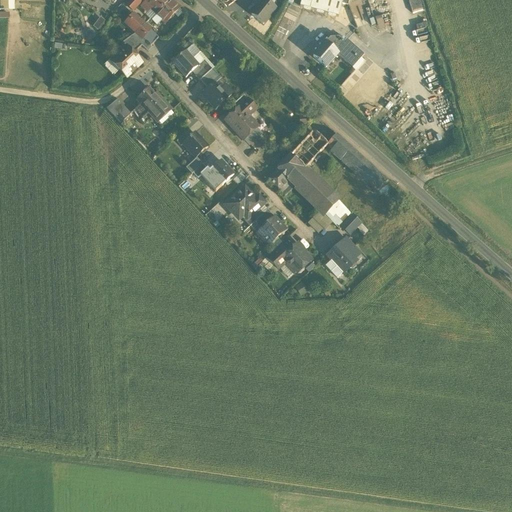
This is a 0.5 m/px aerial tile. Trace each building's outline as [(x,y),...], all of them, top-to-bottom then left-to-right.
[(12,0),(0,0),(0,9),(13,9),(12,0)] [(141,0),(130,0),(126,5),(132,11),(142,1),(141,0)] [(147,0),(144,4),(150,10),(155,15),(170,0),(147,0)] [(180,8),(171,0),(170,0),(155,15),(156,16),(152,21),(156,25),(160,21),(164,25),(180,8)] [(263,0),(251,15),(263,24),(276,9),(264,0),(263,0)] [(302,0),(300,7),(338,17),(342,0),(302,0)] [(148,12),(150,10),(144,4),(142,6),(148,12)] [(411,9),(413,15),(424,12),(422,6),(411,9)] [(150,31),(144,26),(133,16),(126,24),(136,33),(142,39),(150,31)] [(373,18),(377,31),(384,29),(380,16),(373,18)] [(99,18),(93,25),(97,29),(104,21),(99,18)] [(150,31),(142,39),(150,47),(157,39),(150,31)] [(146,51),(150,47),(142,39),(136,33),(131,37),(141,47),(146,51)] [(126,48),(133,55),(141,47),(131,37),(122,44),(126,48)] [(352,68),(355,71),(363,62),(360,60),(364,56),(346,40),(344,42),(339,38),(330,38),(327,41),(326,40),(323,43),(337,55),(337,56),(352,69),(352,68)] [(313,57),(326,68),(337,56),(337,55),(323,43),(321,41),(316,46),(319,49),(313,57)] [(192,46),(185,53),(192,61),(199,54),(192,46)] [(309,54),(313,57),(319,49),(316,46),(309,54)] [(126,48),(112,61),(119,68),(118,70),(119,71),(126,78),(141,64),(133,55),(126,48)] [(197,67),(192,61),(185,53),(173,64),(186,78),(192,73),(198,67),(197,67)] [(114,75),(119,71),(118,70),(119,68),(112,61),(111,59),(105,65),(105,68),(112,75),(114,75)] [(192,73),(200,82),(212,71),(208,66),(204,69),(200,65),(197,67),(198,67),(192,73)] [(212,71),(200,82),(208,91),(214,85),(214,86),(217,84),(213,79),(216,76),(212,71)] [(214,86),(220,92),(226,87),(227,85),(222,79),(221,80),(216,76),(213,79),(217,84),(214,86)] [(215,110),(227,100),(220,92),(214,86),(214,85),(208,91),(202,96),(208,103),(215,110)] [(232,95),(226,87),(220,92),(227,100),(232,95)] [(149,113),(149,114),(163,102),(156,95),(155,95),(149,89),(137,100),(141,105),(149,113)] [(205,105),(208,103),(202,96),(199,99),(205,105)] [(230,109),(234,113),(239,108),(239,109),(247,102),(243,97),(230,109)] [(107,109),(119,124),(130,115),(119,100),(107,109)] [(172,112),(163,102),(149,114),(158,124),(159,123),(157,121),(169,110),(171,113),(172,112)] [(247,102),(239,109),(248,118),(255,112),(255,110),(247,102)] [(135,112),(142,120),(149,113),(141,105),(135,112)] [(243,142),(249,137),(256,130),(258,129),(248,118),(239,109),(239,108),(234,113),(225,121),(243,142)] [(157,121),(159,123),(171,113),(169,110),(157,121)] [(262,136),(256,130),(249,137),(254,143),(262,136)] [(290,157),(304,170),(327,146),(326,145),(312,132),(290,157)] [(177,143),(182,148),(183,147),(183,146),(189,140),(185,135),(177,143)] [(183,147),(196,160),(208,149),(194,135),(189,140),(183,146),(183,147)] [(327,146),(332,150),(341,140),(337,135),(336,135),(326,145),(327,146)] [(332,150),(348,164),(357,154),(341,140),(332,150)] [(363,159),(357,154),(348,164),(354,170),(363,159)] [(294,187),(312,205),(326,191),(304,170),(290,157),(277,171),(288,182),(291,184),(289,185),(292,189),(294,187)] [(372,167),(363,159),(354,170),(379,192),(388,182),(372,167)] [(191,175),(193,174),(202,165),(197,161),(187,171),(191,175)] [(220,162),(209,173),(208,173),(211,176),(205,182),(215,193),(233,176),(220,162)] [(207,171),(202,165),(193,174),(198,179),(200,177),(207,171)] [(200,177),(205,182),(211,176),(208,173),(209,173),(207,171),(200,177)] [(267,181),(277,192),(288,182),(277,171),(267,181)] [(277,192),(283,198),(292,189),(289,185),(291,184),(288,182),(277,192)] [(245,218),(247,220),(258,210),(263,205),(257,199),(255,201),(244,189),(225,206),(234,216),(238,212),(240,213),(245,218)] [(317,210),(318,211),(331,196),(326,191),(312,205),(317,210)] [(350,215),(331,196),(318,211),(319,212),(332,224),(338,229),(352,214),(351,214),(350,215)] [(249,227),(254,223),(262,215),(258,210),(247,220),(245,218),(243,220),(249,227)] [(267,211),(262,215),(254,223),(261,231),(274,219),(267,211)] [(325,232),(332,224),(319,212),(307,224),(318,235),(323,230),(325,232)] [(352,215),(349,218),(357,226),(360,224),(352,215)] [(341,227),(349,235),(357,226),(349,218),(341,227)] [(257,234),(268,246),(285,231),(274,219),(261,231),(257,234)] [(327,257),(333,263),(343,274),(344,275),(349,270),(352,270),(356,266),(356,263),(353,261),(359,255),(345,239),(336,247),(336,248),(327,257)] [(298,275),(300,275),(303,271),(304,269),(303,269),(311,262),(304,254),(306,253),(297,244),(287,254),(282,258),(279,256),(271,263),(276,269),(283,263),(285,263),(295,274),(296,273),(298,275)] [(266,258),(271,263),(279,256),(282,258),(287,254),(279,246),(266,258)] [(260,262),(265,271),(271,267),(265,259),(260,262)] [(337,279),(343,274),(333,263),(327,268),(337,279)]
